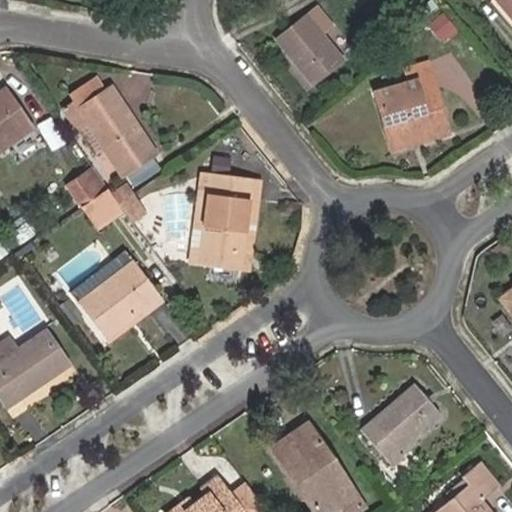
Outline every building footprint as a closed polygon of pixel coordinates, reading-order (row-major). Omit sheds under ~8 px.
[(511,0),(499,0),(511,15),(511,0)] [(313,81),(342,57),(320,32),(331,23),(316,6),(277,37),(313,81)] [(426,141),(450,134),(427,61),(403,68),(407,80),(377,89),(390,141),(424,131),(426,141)] [(122,174),(155,152),(112,89),(105,93),(95,78),(71,94),(81,109),(79,111),(122,174)] [(0,149),(31,128),(3,89),(0,91),(0,149)] [(390,141),(392,150),(426,141),(424,131),(390,141)] [(136,181),(163,165),(156,153),(129,169),(136,181)] [(93,167),(67,186),(82,207),(108,189),(93,167)] [(207,178),(195,261),(203,262),(216,180),(207,178)] [(135,193),(125,180),(109,191),(118,204),(135,193)] [(216,180),(203,262),(244,267),(254,187),(216,180)] [(244,267),(252,268),(261,188),(254,187),(244,267)] [(97,227),(122,209),(118,204),(109,191),(108,189),(82,207),(97,227)] [(141,202),(135,193),(118,204),(122,209),(125,213),(141,202)] [(125,213),(131,220),(146,209),(141,202),(125,213)] [(150,312),(164,302),(133,262),(79,300),(105,335),(145,305),(150,312)] [(511,290),(501,298),(511,313),(511,290)] [(105,335),(110,342),(150,312),(145,305),(105,335)] [(0,394),(7,404),(66,363),(44,331),(20,347),(2,360),(0,357),(0,394)] [(20,347),(10,334),(0,340),(0,357),(2,360),(20,347)] [(402,456),(397,449),(438,416),(414,384),(362,427),(391,466),(402,456)] [(344,511),(358,511),(364,509),(307,423),(272,446),(314,511),(325,511),(339,503),(344,511)] [(491,511),(481,498),(498,485),(480,462),(463,475),(469,484),(433,511),(491,511)] [(243,511),(217,477),(201,488),(204,492),(191,501),(189,498),(170,511),(243,511)]
